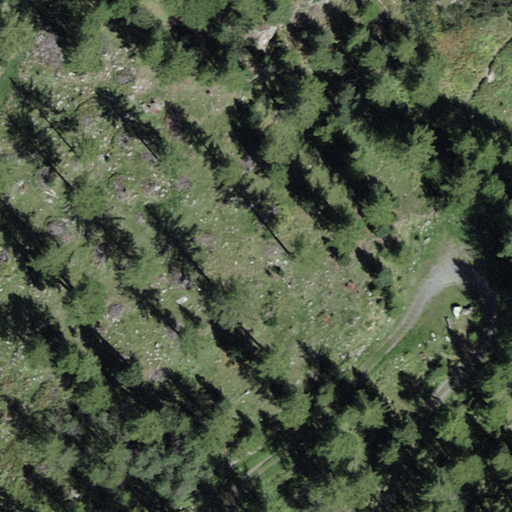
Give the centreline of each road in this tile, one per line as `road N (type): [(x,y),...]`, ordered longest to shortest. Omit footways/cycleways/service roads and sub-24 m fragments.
road 1 (track): [(463,273),(440,275),(385,347),(309,430),(241,484),(225,511)]
road 2 (track): [(463,273),(481,282),(491,330),(483,353),(418,430),(382,511)]
